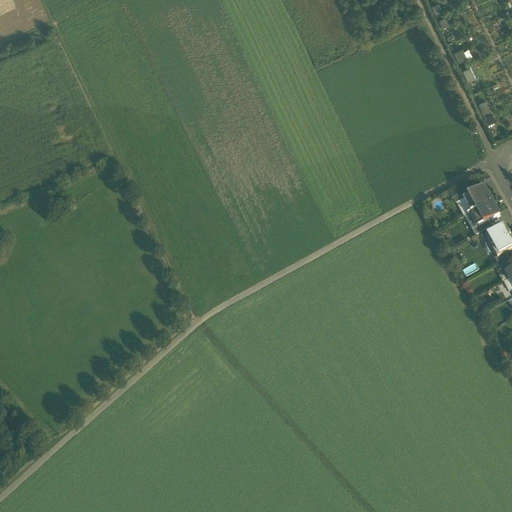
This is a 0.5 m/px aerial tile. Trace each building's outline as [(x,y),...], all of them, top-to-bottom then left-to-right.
[(462,49),(453,53),(458,62),(463,60),(462,57),(465,56),(462,49)] [(469,68),(463,71),(467,80),(471,78),(469,75),(472,73),(469,68)] [(484,103),(479,105),(483,114),(488,111),(484,103)] [(491,117),(485,120),(489,128),(492,127),(491,124),(494,123),(491,117)] [(472,196),(464,200),(464,201),(471,215),(492,203),(485,189),(472,196)] [(469,191),(453,199),(456,205),(464,201),(464,200),(472,196),(469,191)] [(492,203),(471,215),(479,228),(479,229),(489,223),(500,217),(492,203)] [(489,223),(479,229),(479,228),(473,231),(476,237),(481,234),(492,229),(489,223)] [(509,234),(506,228),(495,234),(486,238),(486,239),(492,249),(511,238),(511,236),(511,234),(509,234)] [(492,229),(481,234),(484,240),(486,239),(486,238),(495,234),(492,229)] [(511,238),(492,249),(497,259),(498,259),(506,255),(511,251),(511,238)] [(506,255),(498,259),(497,259),(495,260),(499,266),(509,260),(506,255)] [(509,260),(499,266),(502,272),(504,270),(511,265),(509,260)]
